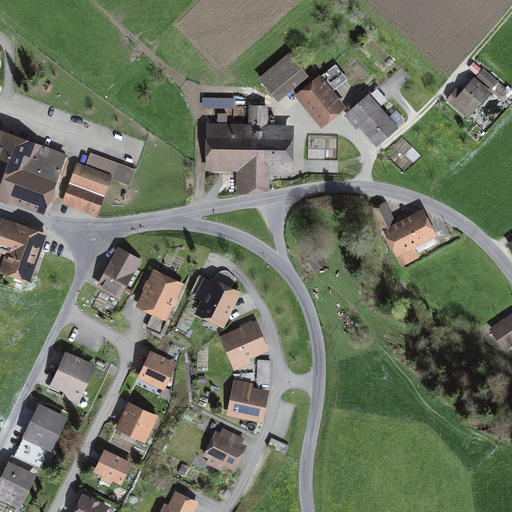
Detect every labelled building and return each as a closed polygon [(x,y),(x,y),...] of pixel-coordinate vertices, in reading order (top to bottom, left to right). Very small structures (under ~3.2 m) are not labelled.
[(260,79),(277,99),(306,75),(289,55),(260,79)] [(483,70),(477,77),(490,88),(496,82),(483,70)] [(342,106),(315,74),(295,90),(300,95),(298,96),(321,123),(342,106)] [(456,106),(460,101),(471,111),(487,92),(474,81),(462,95),(455,90),(447,99),(456,106)] [(393,128),(367,98),(351,112),(377,142),(393,128)] [(265,166),(287,167),(287,132),(263,132),(263,123),(274,123),(274,115),(266,115),(266,106),(250,106),(250,132),(211,131),(211,165),(239,166),(239,194),(265,191),(265,166)] [(0,132),(0,193),(23,202),(43,149),(0,132)] [(23,202),(49,212),(63,176),(58,174),(59,172),(63,174),(68,161),(67,158),(43,149),(23,202)] [(91,154),(85,167),(129,185),(134,170),(91,154)] [(110,178),(85,168),(79,184),(71,181),(64,200),(97,213),(110,178)] [(415,242),(419,250),(435,242),(421,215),(394,229),(390,220),(392,219),(385,205),(374,211),(402,264),(409,260),(403,248),(415,242)] [(0,266),(28,276),(42,237),(5,224),(4,227),(2,228),(0,233),(0,266)] [(100,285),(118,295),(133,268),(135,269),(140,261),(120,250),(100,285)] [(325,263),(316,251),(309,257),(317,269),(325,263)] [(141,303),(164,315),(178,286),(155,275),(151,282),(148,280),(144,288),(148,290),(141,303)] [(205,301),(200,311),(222,322),(236,294),(199,277),(191,294),(205,301)] [(511,317),(494,330),(505,346),(511,340),(511,317)] [(235,360),(263,348),(254,327),(242,332),(241,329),(235,332),(236,335),(226,339),(235,360)] [(142,375),(162,385),(172,365),(152,355),(142,375)] [(91,367),(67,356),(55,383),(78,394),(91,367)] [(268,383),(266,359),(255,360),(257,384),(268,383)] [(259,417),(264,394),(236,389),(232,411),(259,417)] [(120,426),(143,438),(153,417),(130,406),(120,426)] [(16,457),(39,468),(63,418),(41,407),(17,457),(16,457)] [(233,466),(242,447),(239,446),(243,439),(223,429),(219,436),(217,435),(208,454),(210,455),(207,462),(221,469),(224,462),(233,466)] [(271,438),(268,446),(285,453),(288,446),(271,438)] [(105,453),(97,470),(120,481),(128,464),(105,453)] [(39,468),(16,457),(15,456),(0,485),(0,489),(3,491),(0,496),(0,498),(16,506),(31,476),(34,477),(39,468)] [(190,511),(196,502),(176,493),(169,509),(165,507),(163,511),(190,511)] [(98,502),(84,495),(75,511),(103,511),(105,507),(97,503),(98,502)]
